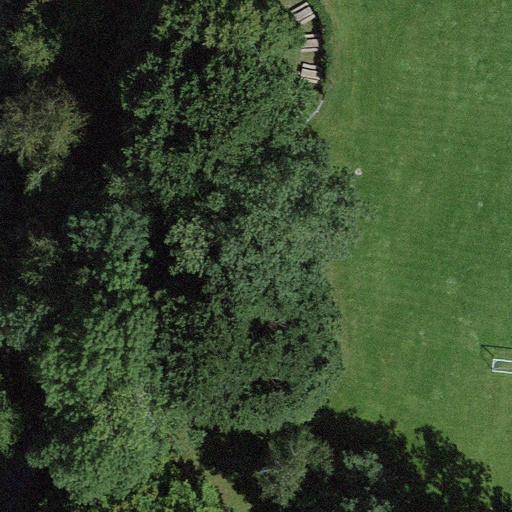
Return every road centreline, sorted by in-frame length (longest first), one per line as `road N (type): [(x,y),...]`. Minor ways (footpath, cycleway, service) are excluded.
road 1 (track): [(148,511),(158,137),(134,0)]
road 2 (track): [(158,137),(82,157),(54,206),(25,337),(0,359)]
